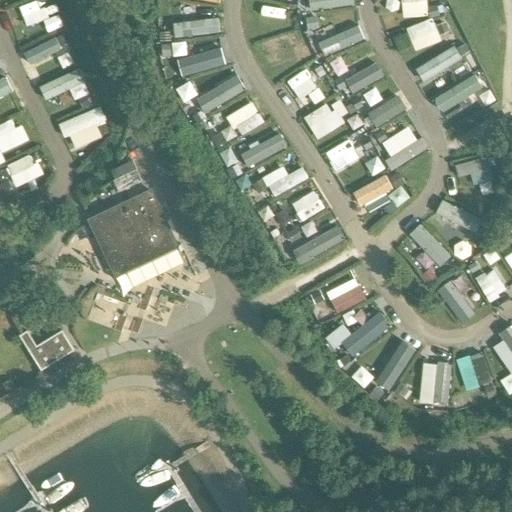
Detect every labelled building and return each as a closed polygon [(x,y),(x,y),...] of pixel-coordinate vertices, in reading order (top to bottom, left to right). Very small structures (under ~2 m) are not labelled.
[(350,0),(311,0),(314,14),(352,9),(350,0)] [(425,0),(395,0),(398,21),(428,17),(425,0)] [(251,13),(276,16),(278,5),(252,1),(251,13)] [(38,5),(5,19),(11,34),(44,21),(38,5)] [(311,33),(336,27),(333,14),(308,20),(311,33)] [(209,17),(177,18),(177,38),(209,37),(209,17)] [(425,25),(401,34),(410,56),(433,47),(425,25)] [(356,33),(316,46),(321,62),(361,49),(356,33)] [(284,46),(255,47),(255,60),(285,59),(284,46)] [(42,47),(26,53),(33,72),(50,65),(42,47)] [(213,49),(193,53),(197,70),(216,66),(213,49)] [(446,54),(424,67),(433,81),(455,68),(446,54)] [(366,59),(343,70),(353,91),(376,80),(366,59)] [(303,74),(279,89),(289,104),(313,89),(303,74)] [(60,78),(42,89),(52,107),(70,96),(60,78)] [(231,79),(196,96),(204,112),(239,95),(231,79)] [(0,82),(0,100),(13,94),(6,80),(0,82)] [(468,81),(442,96),(455,118),(480,103),(468,81)] [(393,94),(359,112),(369,131),(403,113),(393,94)] [(331,103),(302,121),(315,142),(344,124),(331,103)] [(249,104),(226,120),(237,137),(260,122),(249,104)] [(87,115),(57,128),(68,154),(99,141),(87,115)] [(0,130),(0,152),(17,144),(8,127),(0,130)] [(423,133),(392,151),(394,155),(385,160),(391,170),(431,147),(423,133)] [(267,136),(247,149),(258,165),(278,153),(267,136)] [(359,151),(338,163),(345,175),(366,163),(359,151)] [(480,158),(454,167),(461,184),(486,174),(480,158)] [(27,161),(9,171),(18,187),(36,177),(27,161)] [(283,166),(260,180),(271,198),(294,185),(283,166)] [(133,168),(110,178),(118,196),(141,186),(133,168)] [(379,181),(352,198),(359,210),(386,193),(379,181)] [(181,249),(151,191),(89,221),(112,274),(114,280),(181,249)] [(314,194),(286,208),(295,227),(326,212),(321,205),(314,194)] [(480,222),(442,205),(436,219),(473,236),(480,222)] [(332,230),(291,252),(299,268),(340,245),(332,230)] [(450,262),(423,238),(412,250),(439,275),(450,262)] [(511,275),(511,244),(497,254),(511,277),(511,275)] [(502,292),(489,271),(471,282),(485,303),(502,292)] [(348,281),(324,294),(334,312),(357,299),(348,281)] [(466,305),(449,282),(432,294),(449,318),(466,305)] [(373,325),(344,343),(351,353),(379,335),(373,325)] [(27,332),(20,337),(41,372),(74,352),(62,332),(36,348),(27,332)] [(391,343),(376,370),(399,383),(414,356),(391,343)] [(511,343),(496,353),(510,377),(511,375),(511,343)] [(477,356),(453,363),(464,398),(488,390),(477,356)] [(442,366),(418,365),(416,408),(440,409),(442,366)]
